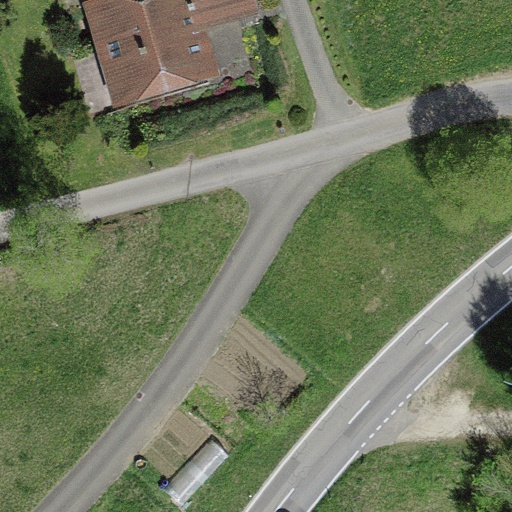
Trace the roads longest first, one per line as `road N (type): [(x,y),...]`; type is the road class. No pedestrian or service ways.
road 1 (residential): [(0,229),(511,89)]
road 2 (tertiary): [(289,511),(338,438),(511,273)]
road 3 (track): [(338,438),(508,438)]
